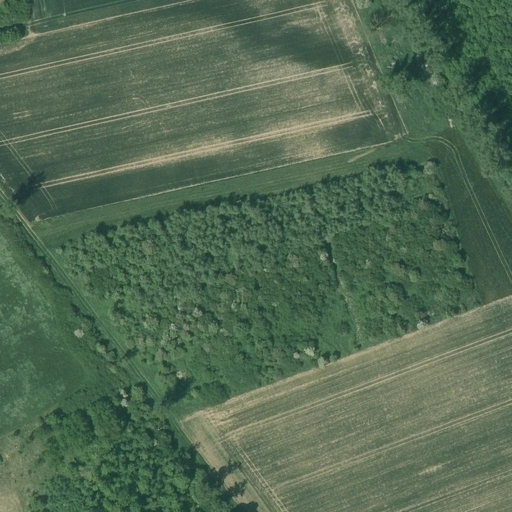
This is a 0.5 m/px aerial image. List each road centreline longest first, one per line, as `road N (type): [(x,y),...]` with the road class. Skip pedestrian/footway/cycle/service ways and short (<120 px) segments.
road 1 (track): [(239,511),(0,192)]
road 2 (track): [(511,207),(439,84)]
